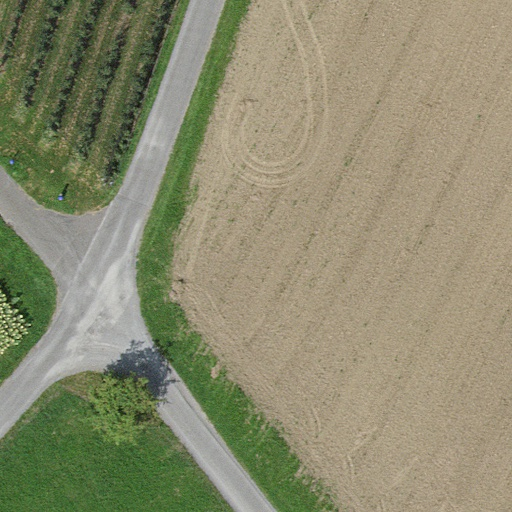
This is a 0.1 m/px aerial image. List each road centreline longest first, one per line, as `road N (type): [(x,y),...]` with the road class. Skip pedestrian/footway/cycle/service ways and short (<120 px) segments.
road 1 (track): [(93,317),(200,0)]
road 2 (unclassified): [(246,511),(93,317)]
road 3 (track): [(93,317),(0,198)]
road 4 (track): [(0,417),(93,317)]
